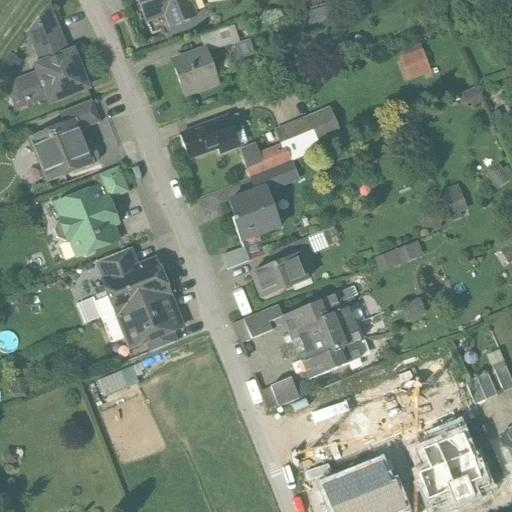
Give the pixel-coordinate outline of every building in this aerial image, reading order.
[(135,0),(151,37),(194,19),(186,0),(135,0)] [(47,11),(28,37),(36,58),(51,52),(58,49),(62,48),(47,11)] [(232,30),(201,39),(205,53),(206,53),(236,44),(232,30)] [(424,48),(399,57),(409,82),(434,73),(424,48)] [(54,61),(34,70),(38,78),(16,86),(24,108),(46,99),(49,106),(85,91),(71,55),(62,59),(58,49),(51,52),(54,61)] [(205,53),(172,65),(183,98),(217,86),(206,53),(205,53)] [(90,102),(57,116),(62,128),(63,132),(71,129),(73,136),(78,134),(78,135),(100,126),(90,102)] [(261,158),(256,147),(239,154),(249,179),(321,150),(319,145),(340,137),(330,112),(280,132),(284,141),(283,141),(286,148),(261,158)] [(236,117),(179,138),(188,162),(217,151),(219,157),(237,150),(232,135),(242,132),(236,117)] [(63,132),(62,128),(27,142),(45,186),(91,167),(94,165),(95,163),(95,160),(93,157),(91,155),(89,154),(86,154),(78,135),(78,134),(73,136),(71,129),(63,132)] [(117,169),(90,180),(95,193),(99,203),(107,200),(108,202),(127,194),(117,169)] [(264,192),(230,206),(237,222),(233,224),(241,245),(279,229),(264,192)] [(95,193),(56,209),(62,224),(55,227),(51,235),(55,242),(62,245),(69,243),(76,259),(80,258),(83,261),(94,257),(94,252),(116,243),(111,228),(117,226),(108,202),(107,200),(99,203),(95,193)] [(306,240),(266,256),(271,268),(295,259),(296,260),(312,254),(306,240)] [(375,255),(379,270),(423,259),(419,244),(375,255)] [(228,269),(249,261),(244,248),(222,255),(228,269)] [(128,251),(97,263),(105,283),(136,270),(128,251)] [(271,268),(251,277),(262,303),(306,285),(296,260),(295,259),(271,268)] [(105,283),(102,284),(106,295),(91,301),(100,323),(168,296),(155,263),(136,270),(105,283)] [(333,300),(280,321),(286,337),(290,345),(297,342),(303,357),(296,360),(305,382),(357,360),(350,344),(358,341),(347,313),(352,311),(354,308),(351,301),(356,299),(352,291),(332,299),(333,300)] [(168,296),(100,323),(109,346),(125,340),(129,351),(147,344),(171,335),(182,330),(168,296)] [(280,321),(275,308),(261,314),(269,335),(286,337),(280,321)] [(261,314),(241,322),(249,344),(269,335),(261,314)] [(241,322),(232,326),(240,347),(249,344),(241,322)] [(171,335),(147,344),(150,354),(175,344),(171,335)] [(511,385),(504,368),(495,372),(504,394),(511,391),(511,385)] [(487,375),(464,385),(474,407),(497,398),(487,375)] [(288,380),(267,389),(276,410),(297,401),(292,388),(288,380)] [(307,388),(299,384),(292,388),(297,401),(310,396),(307,388)] [(267,389),(258,393),(267,414),(276,410),(267,389)] [(451,511),(489,500),(475,460),(418,478),(397,413),(344,431),(338,411),(324,416),(355,511),(451,511)] [(511,434),(502,440),(511,459),(511,434)]
